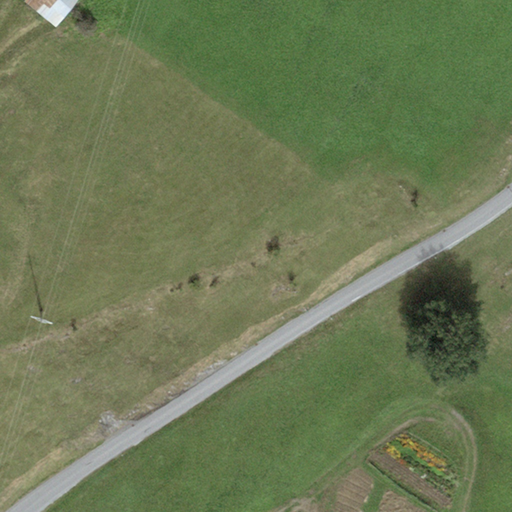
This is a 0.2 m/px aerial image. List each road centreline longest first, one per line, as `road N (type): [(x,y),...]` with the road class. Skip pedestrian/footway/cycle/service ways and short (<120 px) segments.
road 1 (unclassified): [(511,194),(282,335),(21,511)]
road 2 (track): [(290,511),(400,420),(434,410),(467,436),(457,511)]
